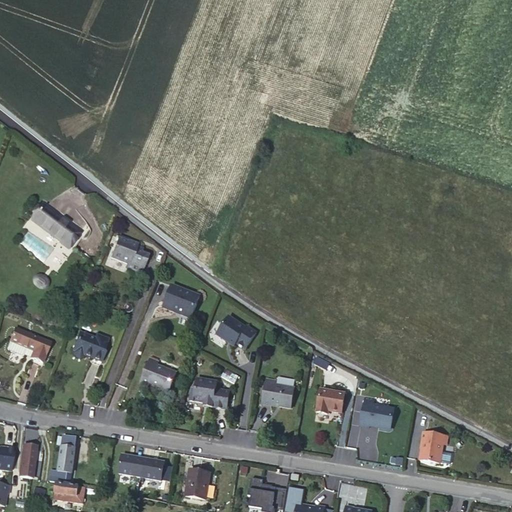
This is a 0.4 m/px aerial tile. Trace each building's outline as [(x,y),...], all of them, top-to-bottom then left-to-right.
[(32,221),(62,243),(62,242),(70,248),(79,235),(65,224),(64,225),(42,209),(32,221)] [(133,245),(128,243),(118,240),(111,260),(127,266),(129,267),(128,270),(141,275),(147,257),(141,254),(142,250),(136,248),(133,247),(133,245)] [(62,242),(62,243),(60,245),(67,251),(70,248),(62,242)] [(154,301),(164,305),(165,302),(172,305),(171,307),(181,311),(189,289),(162,278),(154,301)] [(219,334),(227,339),(228,338),(232,340),(231,341),(235,344),(237,341),(246,346),(256,329),(246,323),(246,325),(228,314),(217,331),(219,334)] [(15,330),(10,342),(27,349),(34,351),(31,359),(42,364),(50,344),(15,330)] [(92,343),(76,337),(69,356),(70,356),(69,358),(70,361),(77,363),(80,362),(80,360),(98,367),(101,358),(100,358),(105,344),(93,339),(92,343)] [(27,349),(10,342),(7,349),(8,352),(22,357),(24,356),(27,349)] [(27,349),(24,356),(31,359),(34,351),(27,349)] [(156,363),(149,359),(139,383),(147,386),(148,383),(167,390),(174,373),(155,365),(156,363)] [(185,402),(200,406),(205,406),(205,408),(222,412),(225,393),(211,390),(212,383),(193,380),(191,391),(187,391),(185,402)] [(272,382),(263,381),(259,404),(287,409),(291,390),(272,386),(272,382)] [(347,396),(318,391),(313,413),(324,415),(325,412),(343,415),(347,396)] [(373,396),(364,394),(359,422),(369,423),(369,420),(377,422),(379,424),(388,425),(390,424),(393,405),(372,401),(373,396)] [(438,439),(442,440),(443,432),(420,428),(415,456),(435,459),(435,458),(445,459),(446,450),(437,448),(438,439)] [(64,437),(58,472),(72,474),(77,439),(64,437)] [(23,446),(19,478),(32,480),(35,448),(23,446)] [(0,471),(12,473),(15,451),(7,450),(6,451),(0,450),(0,471)] [(119,474),(140,478),(143,459),(123,455),(119,474)] [(143,459),(140,478),(161,482),(164,463),(143,459)] [(72,474),(58,472),(52,471),(49,483),(56,484),(70,487),(72,474)] [(210,474),(189,471),(185,498),(206,501),(210,474)] [(263,481),(252,479),(249,497),(252,498),(250,508),(263,510),(263,511),(274,511),(275,509),(284,511),(287,490),(262,486),(263,481)] [(70,487),(56,484),(54,493),(55,494),(54,498),(85,503),(87,490),(70,487)] [(291,484),(287,509),(296,510),(296,511),(324,511),(326,503),(318,501),(317,503),(302,501),(304,486),(291,484)] [(10,487),(0,485),(0,506),(4,508),(7,495),(9,495),(10,487)] [(31,499),(40,502),(44,490),(35,487),(31,499)] [(334,511),(335,504),(326,503),(324,511),(334,511)]
